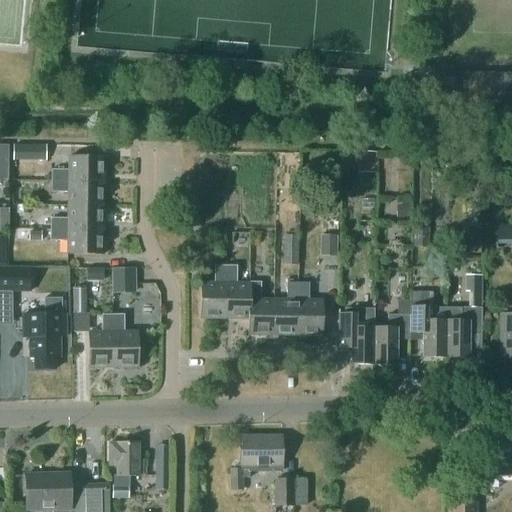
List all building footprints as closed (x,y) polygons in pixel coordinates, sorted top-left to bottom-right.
[(511,73),(443,71),(442,98),(511,100),(511,73)] [(45,146),(13,145),(13,157),(45,158),(45,146)] [(357,152),(357,171),(370,171),(370,152),(357,152)] [(104,157),(68,156),(68,170),(51,170),(51,181),(103,181),(104,157)] [(67,192),(67,205),(103,206),(103,181),(51,181),(50,192),(67,192)] [(50,218),(50,229),(103,230),(103,206),(67,205),(67,218),(50,218)] [(409,206),(395,205),(395,218),(409,218),(409,206)] [(0,229),(8,230),(9,209),(0,209),(0,229)] [(413,227),(413,248),(428,248),(428,228),(413,227)] [(102,254),(103,230),(50,229),(50,240),(67,240),(67,254),(102,254)] [(41,232),(29,231),(28,241),(41,241),(41,232)] [(337,236),(319,235),(319,257),(336,258),(337,236)] [(298,236),(283,236),(283,251),(298,252),(298,236)] [(225,266),(214,266),(214,283),(200,282),(200,318),(224,318),(225,266)] [(248,283),(236,283),(236,266),(225,266),(224,318),(248,319),(249,319),(249,283),(248,283)] [(0,267),(0,291),(29,292),(30,268),(0,267)] [(111,269),(112,294),(135,293),(134,268),(111,269)] [(467,292),(467,308),(460,308),(460,309),(446,309),(446,358),(468,359),(468,334),(481,334),(481,308),(482,275),(464,275),(464,292),(467,292)] [(260,299),(260,282),(248,282),(248,283),(249,283),(249,319),(248,319),(248,335),(272,335),(273,299),(260,299)] [(297,336),(297,283),(286,283),(286,300),(273,299),(272,335),(297,336)] [(322,300),(308,300),(309,283),(297,283),(297,336),(321,336),(322,300)] [(85,314),(85,289),(72,289),(72,314),(85,314)] [(428,292),(410,292),(410,315),(409,333),(422,333),(421,358),(446,358),(446,309),(431,308),(427,308),(428,292)] [(0,327),(13,328),(14,294),(0,293),(0,327)] [(33,357),(33,369),(53,369),(53,357),(59,357),(59,337),(65,337),(65,314),(22,314),(22,336),(28,336),(28,357),(33,357)] [(349,365),(373,365),(373,328),(359,327),(360,314),(338,314),(338,339),(350,339),(349,365)] [(102,315),(102,332),(88,332),(88,368),(113,368),(113,315),(102,315)] [(124,332),(124,315),(113,315),(113,368),(137,368),(137,332),(124,332)] [(373,328),(373,365),(396,365),(396,340),(409,340),(409,333),(410,315),(387,315),(387,328),(373,328)] [(511,359),(511,315),(499,315),(499,359),(511,359)] [(498,436),(481,437),(482,454),(492,454),(493,476),(511,474),(511,432),(498,433),(498,436)] [(239,438),(240,469),(230,469),(231,489),(242,489),(242,478),(250,478),(250,472),(282,471),(281,437),(239,438)] [(112,487),(112,500),(128,500),(128,476),(138,476),(138,443),(109,443),(109,466),(116,466),(116,486),(112,487)] [(170,467),(155,467),(155,490),(170,490),(170,467)] [(69,489),(69,474),(26,475),(26,509),(70,509),(69,511),(100,511),(100,488),(69,489)] [(295,505),(295,481),(276,481),(276,505),(295,505)] [(476,511),(477,501),(446,502),(446,511),(476,511)]
